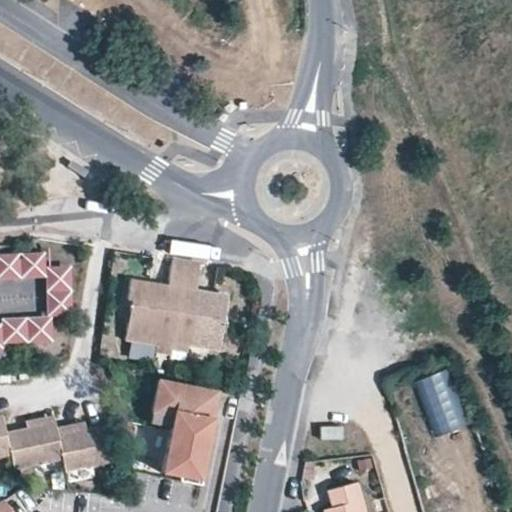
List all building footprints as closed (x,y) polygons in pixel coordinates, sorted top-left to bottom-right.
[(45,317),(62,314),(56,266),(32,268),(30,253),(0,255),(0,279),(32,276),(36,316),(0,319),(0,344),(48,339),(45,317)] [(171,350),(171,346),(210,353),(218,354),(228,298),(197,292),(201,266),(167,261),(163,287),(125,281),(122,302),(127,302),(121,342),(155,348),(171,350)] [(210,353),(171,346),(171,350),(169,358),(169,363),(207,369),(210,353)] [(169,358),(171,350),(155,348),(154,355),(169,358)] [(421,380),(432,436),(466,429),(454,373),(421,380)] [(154,384),(148,415),(168,419),(167,429),(158,477),(175,479),(176,474),(197,477),(203,440),(200,439),(203,421),(207,422),(211,394),(154,384)] [(25,420),(26,428),(55,422),(54,414),(25,420)] [(146,426),(167,429),(168,419),(148,415),(146,426)] [(0,456),(10,454),(5,433),(1,416),(0,416),(0,456)] [(84,420),(56,427),(58,435),(86,429),(84,420)] [(105,424),(86,429),(58,435),(56,427),(55,422),(26,428),(5,433),(10,454),(14,469),(61,458),(64,471),(114,460),(105,424)] [(315,440),(326,437),(324,427),(312,430),(315,440)] [(196,482),(197,477),(176,474),(175,479),(196,482)] [(366,511),(358,484),(330,493),(335,511),(332,511),(366,511)] [(0,511),(13,511),(4,497),(0,499),(0,511)]
